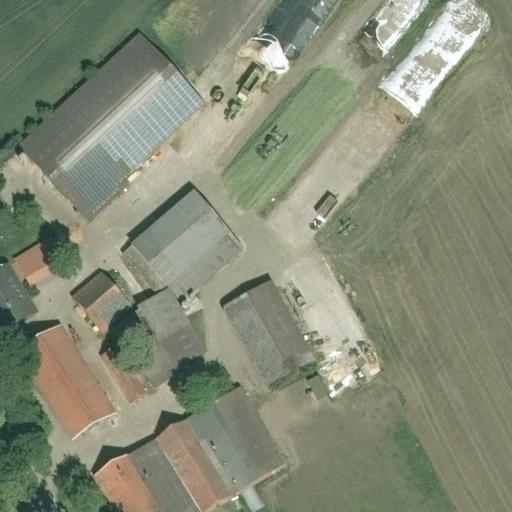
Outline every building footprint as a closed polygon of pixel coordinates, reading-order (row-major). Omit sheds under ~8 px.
[(145,42),(31,147),(93,214),(208,109),(145,42)] [(203,196),(140,247),(174,288),(237,236),(203,196)] [(237,236),(174,288),(188,304),(250,252),(237,236)] [(60,238),(20,261),(37,289),(76,266),(60,238)] [(314,305),(332,300),(334,308),(343,306),(327,256),(301,264),(314,305)] [(14,266),(0,275),(0,330),(9,344),(48,319),(14,266)] [(109,276),(79,301),(107,334),(137,310),(109,276)] [(278,286),(231,310),(271,386),(317,362),(278,286)] [(176,293),(119,329),(157,390),(214,354),(176,293)] [(70,331),(29,356),(79,440),(121,416),(70,331)] [(124,346),(105,358),(131,403),(151,392),(124,346)] [(309,382),(318,403),(330,398),(321,377),(309,382)] [(341,394),(332,377),(324,381),(333,398),(341,394)] [(246,391),(193,422),(238,497),(290,466),(246,391)] [(212,511),(238,497),(193,422),(133,458),(165,511),(212,511)] [(116,511),(165,511),(133,458),(97,479),(116,511)] [(253,511),(257,511),(265,508),(254,488),(243,494),(253,511)]
